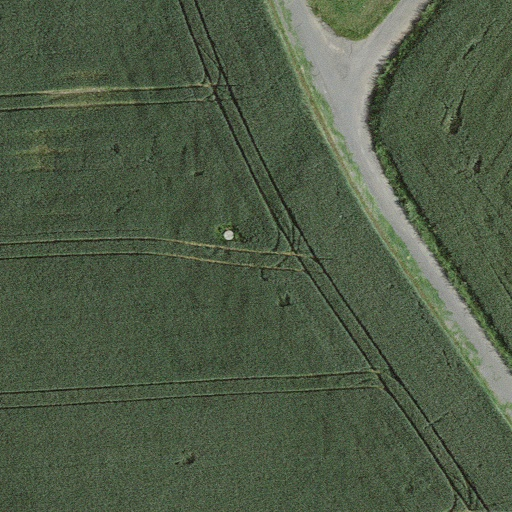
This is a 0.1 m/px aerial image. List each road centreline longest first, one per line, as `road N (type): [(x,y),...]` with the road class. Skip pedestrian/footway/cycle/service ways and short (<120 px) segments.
road 1 (unclassified): [(511,389),(391,212),(289,0)]
road 2 (track): [(424,0),(335,103)]
